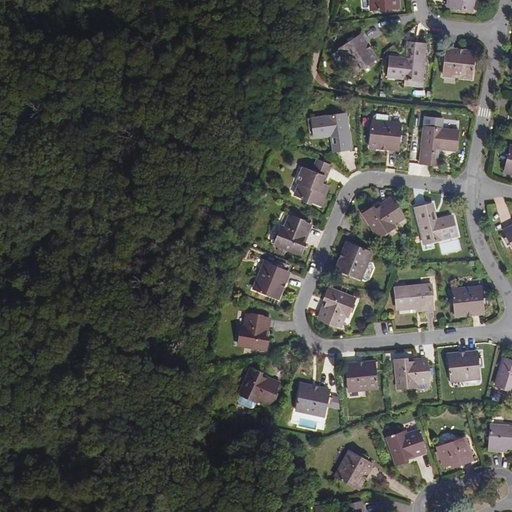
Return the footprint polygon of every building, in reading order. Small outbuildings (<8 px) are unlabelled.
[(370,0),(371,10),(398,8),(397,0),(370,0)] [(472,11),(474,0),(448,0),(447,6),(472,11)] [(338,49),(355,74),(377,59),(360,34),(355,38),(353,35),(346,40),(348,43),(338,49)] [(407,48),(406,59),(390,58),(388,78),(422,81),(426,44),(408,42),(407,48)] [(443,75),(472,78),(475,52),(446,49),(445,56),(441,55),(441,63),(444,64),(443,75)] [(333,152),(351,150),(346,113),(311,117),(314,138),(331,136),(333,152)] [(373,116),(373,121),(391,123),(391,118),(389,115),(377,114),(373,116)] [(400,136),(401,124),(391,123),(373,121),(372,121),(369,147),(399,150),(399,144),(403,144),(404,136),(400,136)] [(424,127),(420,163),(438,165),(440,149),(456,150),(458,131),(424,127)] [(299,184),(295,195),(320,206),(328,186),(321,183),(324,176),(326,177),(331,166),(317,160),(312,171),(303,168),(297,183),(299,184)] [(363,213),(378,237),(394,227),(393,224),(403,218),(391,199),(380,205),(381,206),(373,212),(370,209),(363,213)] [(432,204),(415,208),(424,244),(457,236),(453,216),(436,220),(432,204)] [(274,245),(301,255),(304,247),(300,246),(304,236),(305,236),(310,225),(289,217),(284,228),(281,227),(274,245)] [(511,247),(511,226),(504,231),(507,237),(503,239),(507,246),(511,244),(511,247)] [(360,280),(371,252),(347,242),(336,270),(342,272),(341,276),(348,279),(350,275),(360,280)] [(265,262),(253,290),(278,300),(282,289),(280,288),(281,284),(284,285),(289,272),(283,270),(284,266),(277,263),(275,266),(265,262)] [(432,284),(394,288),(396,308),(420,306),(420,311),(434,310),(432,284)] [(481,287),(452,290),(455,316),(484,313),(483,307),(487,306),(486,298),(483,298),(481,287)] [(355,299),(329,288),(325,296),(329,298),(325,307),(324,307),(320,318),(341,327),(345,316),(348,317),(355,299)] [(238,345),(266,351),(268,342),(264,341),(265,331),(266,331),(269,319),(246,315),(244,327),(241,326),(238,345)] [(477,352),(448,355),(450,381),(480,378),(479,367),(482,366),(482,358),(478,359),(477,352)] [(511,360),(504,358),(495,386),(511,390),(511,365),(511,361),(511,360)] [(395,360),(398,389),(417,387),(417,384),(429,383),(427,360),(415,361),(415,362),(404,363),(404,359),(395,360)] [(348,391),(378,388),(375,362),(345,365),(346,371),(343,372),(343,380),(347,380),(348,391)] [(251,368),(239,394),(257,402),(258,399),(269,404),(279,383),(267,378),(267,380),(257,376),(259,371),(251,368)] [(330,390),(301,384),(296,410),(324,416),(327,405),(331,406),(332,398),(329,397),(330,390)] [(257,402),(239,395),(237,400),(238,403),(251,409),(254,408),(257,402)] [(511,426),(490,425),(489,450),(502,451),(503,446),(511,446),(511,426)] [(386,438),(396,465),(404,463),(403,459),(412,455),(413,457),(424,453),(417,431),(405,435),(405,432),(386,438)] [(473,461),(465,438),(437,447),(444,467),(451,464),(459,462),(461,465),(473,461)] [(350,451),(335,477),(359,489),(364,479),(362,478),(363,475),(366,476),(373,464),(367,460),(369,457),(361,453),(359,456),(350,451)] [(362,511),(361,502),(346,505),(347,511),(362,511)]
